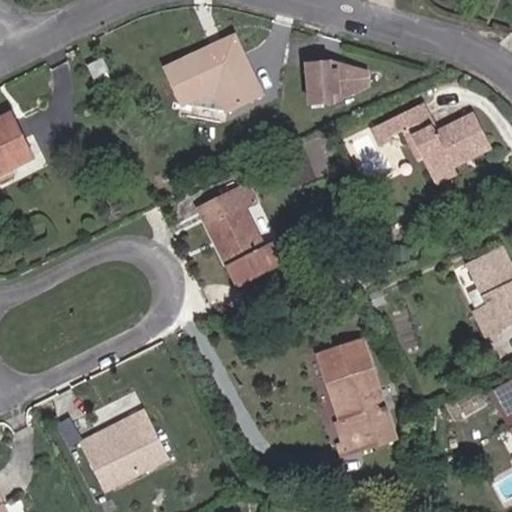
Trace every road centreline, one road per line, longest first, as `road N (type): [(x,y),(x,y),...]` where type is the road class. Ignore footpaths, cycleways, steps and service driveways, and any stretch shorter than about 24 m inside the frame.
road 1 (residential): [(7,401),(149,327),(161,317),(164,291),(156,263),(136,246),(0,300)]
road 2 (residential): [(292,0),(511,69)]
road 3 (residential): [(8,50),(129,0)]
